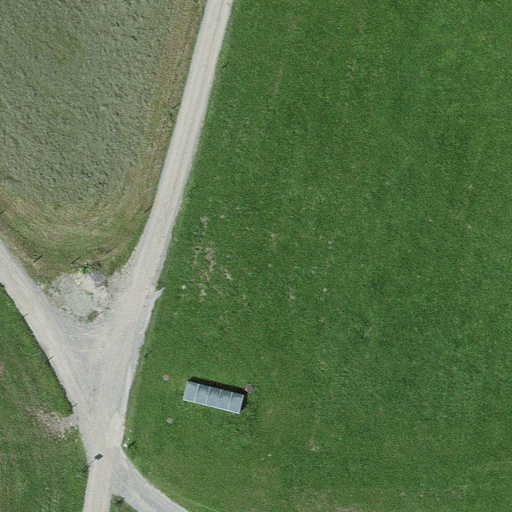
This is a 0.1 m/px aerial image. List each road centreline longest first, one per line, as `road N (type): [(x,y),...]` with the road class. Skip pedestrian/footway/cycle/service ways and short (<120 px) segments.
road 1 (track): [(151,266),(222,0)]
road 2 (track): [(0,263),(65,367),(106,459)]
road 3 (track): [(151,266),(106,459)]
road 4 (track): [(23,295),(66,306),(119,292),(151,266)]
